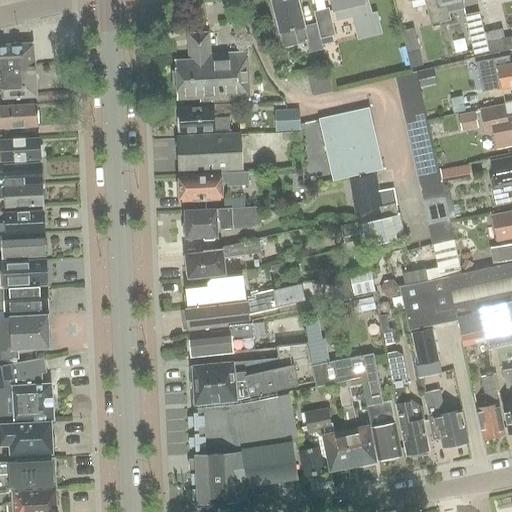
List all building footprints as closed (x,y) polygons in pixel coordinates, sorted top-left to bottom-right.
[(274,0),(272,0),(280,32),(279,32),(283,48),(306,42),(309,53),(323,49),(322,45),(320,38),(317,24),(303,27),(296,0),(274,0)] [(330,0),(333,12),(335,19),(352,15),(358,39),(381,33),(376,12),(371,13),(368,0),(367,0),(363,1),(362,0),(330,0)] [(440,22),(435,0),(408,0),(408,1),(411,0),(424,0),(427,8),(431,25),(440,22)] [(464,9),(461,0),(435,0),(440,22),(450,20),(448,12),(464,9)] [(314,12),(317,24),(320,38),(333,35),(334,35),(328,8),(314,12)] [(489,52),(484,33),(480,12),(465,16),(474,55),(489,52)] [(248,33),(242,18),(240,18),(239,15),(233,18),(234,21),(232,22),(237,37),(248,33)] [(424,64),(414,28),(402,31),(403,35),(402,35),(404,43),(405,43),(411,68),(424,64)] [(511,49),(511,35),(505,38),(502,28),(484,33),(489,52),(490,55),(511,49)] [(200,103),(250,101),(247,53),(210,55),(209,33),(188,34),(189,60),(175,61),(177,100),(200,99),(200,103)] [(334,43),(333,35),(320,38),(322,45),(322,46),(334,43)] [(0,67),(2,68),(2,67),(35,65),(34,43),(0,44),(0,67)] [(37,97),(35,65),(2,67),(2,68),(0,67),(0,85),(3,86),(4,99),(37,97)] [(511,86),(511,65),(497,68),(499,76),(487,78),(488,87),(500,84),(501,88),(511,86)] [(313,75),(317,92),(339,88),(335,71),(313,75)] [(418,83),(415,72),(394,77),(397,88),(418,83)] [(420,94),(418,83),(397,88),(399,99),(420,94)] [(423,105),(420,94),(399,99),(402,110),(423,105)] [(456,98),(452,99),(455,114),(459,112),(466,111),(463,97),(456,98)] [(234,103),(213,105),(213,107),(180,109),(181,118),(178,118),(179,131),(182,131),(182,133),(215,131),(214,114),(221,114),(221,115),(235,114),(234,103)] [(0,127),(38,126),(37,105),(0,106),(0,127)] [(425,116),(423,105),(402,110),(404,121),(425,116)] [(511,140),(511,117),(507,118),(504,105),(480,109),(485,135),(493,133),(496,148),(505,147),(504,142),(511,140)] [(300,131),(300,110),(275,110),(276,131),(300,131)] [(369,111),(356,114),(361,137),(374,134),(369,111)] [(478,128),(474,112),(458,116),(462,132),(478,128)] [(361,137),(356,114),(345,116),(350,140),(361,137)] [(350,140),(345,116),(333,119),(338,142),(350,140)] [(428,127),(425,116),(404,121),(407,132),(428,127)] [(338,142),(333,119),(320,122),(326,145),(338,142)] [(431,138),(428,127),(407,132),(409,143),(431,138)] [(284,142),(300,142),(300,133),(283,133),(284,142)] [(374,134),(361,137),(350,140),(353,151),(377,146),(374,134)] [(181,171),(241,168),(239,135),(179,138),(181,171)] [(1,162),(40,160),(39,138),(0,140),(0,149),(1,162)] [(433,149),(431,138),(409,143),(412,154),(433,149)] [(353,151),(350,140),(338,142),(326,145),(328,157),(353,151)] [(380,158),(377,146),(353,151),(355,163),(380,158)] [(436,160),(433,149),(412,154),(414,165),(436,160)] [(355,163),(353,151),(328,157),(331,169),(355,163)] [(494,179),(491,183),(496,207),(511,203),(511,157),(491,161),(494,179)] [(383,171),(380,158),(355,163),(358,177),(383,171)] [(438,171),(436,160),(414,165),(417,176),(438,171)] [(0,177),(0,186),(42,184),(41,163),(4,165),(4,177),(0,177)] [(358,177),(355,163),(331,169),(334,182),(349,179),(354,178),(358,177)] [(248,171),(181,175),(182,201),(221,199),(219,179),(227,179),(228,185),(249,184),(248,171)] [(441,182),(438,171),(417,176),(419,187),(441,182)] [(397,203),(394,189),(380,191),(377,174),(354,178),(349,179),(355,215),(379,211),(380,214),(398,210),(396,203),(397,203)] [(443,193),(441,182),(419,187),(422,198),(443,193)] [(43,205),(42,184),(0,186),(0,196),(5,196),(6,207),(43,205)] [(423,202),(425,213),(447,208),(445,197),(423,202)] [(223,199),(224,208),(245,207),(245,198),(223,199)] [(252,223),(252,208),(185,211),(186,238),(217,236),(217,229),(233,228),(233,224),(252,223)] [(449,218),(447,208),(425,213),(428,223),(449,218)] [(405,239),(400,214),(398,214),(398,210),(380,214),(381,220),(360,223),(365,248),(392,242),(394,242),(404,240),(404,239),(405,239)] [(0,235),(44,233),(43,211),(6,213),(6,225),(0,225),(0,235)] [(511,211),(491,215),(497,242),(511,239),(511,211)] [(452,229),(449,218),(428,223),(430,234),(452,229)] [(360,239),(356,221),(340,225),(345,243),(360,239)] [(454,240),(452,229),(430,234),(432,245),(454,240)] [(0,235),(0,246),(2,247),(3,259),(45,256),(44,234),(2,236),(0,235)] [(231,257),(245,256),(262,252),(260,239),(222,247),(222,249),(204,251),(204,252),(186,254),(189,278),(204,277),(204,276),(226,273),(223,254),(231,253),(231,257)] [(511,261),(511,244),(491,248),(494,264),(511,261)] [(461,266),(468,271),(473,263),(465,258),(461,266)] [(3,285),(47,283),(46,260),(2,262),(0,262),(0,272),(3,272),(3,285)] [(448,277),(447,277),(456,317),(508,305),(511,326),(511,262),(448,277)] [(375,292),(370,269),(350,273),(355,296),(375,292)] [(355,296),(350,273),(349,273),(349,274),(330,278),(335,302),(351,298),(351,299),(355,298),(355,297),(354,298),(354,296),(355,296)] [(189,305),(246,299),(243,276),(211,279),(211,282),(208,283),(208,284),(186,286),(189,305)] [(456,320),(456,317),(447,277),(400,287),(409,331),(456,320)] [(398,287),(392,280),(383,282),(380,290),(386,296),(395,295),(398,287)] [(189,307),(183,308),(189,330),(228,325),(227,320),(252,318),(249,312),(274,304),(275,307),(303,301),(298,284),(269,290),(269,294),(252,301),(227,304),(189,307)] [(0,313),(6,312),(48,310),(47,287),(5,289),(0,288),(0,287),(0,313)] [(381,315),(376,293),(355,297),(355,298),(351,299),(351,300),(339,302),(340,308),(342,308),(345,325),(380,318),(381,318),(381,315)] [(511,326),(508,305),(456,317),(456,320),(460,336),(484,330),(485,335),(511,329),(511,326)] [(18,351),(50,349),(48,314),(11,316),(11,317),(0,319),(0,359),(19,358),(18,351)] [(391,328),(387,329),(385,315),(381,315),(381,318),(380,318),(385,344),(394,342),(391,328)] [(230,331),(190,335),(192,356),(233,352),(231,338),(254,335),(252,323),(230,326),(230,331)] [(440,361),(433,329),(411,333),(418,366),(440,361)] [(485,335),(484,330),(460,336),(462,347),(487,341),(485,335)] [(191,374),(192,385),(245,380),(249,396),(250,396),(315,381),(311,360),(312,360),(308,343),(277,346),(278,358),(233,363),(233,362),(193,366),(194,372),(191,374)] [(347,380),(362,376),(364,384),(368,405),(367,405),(372,428),(378,460),(402,455),(395,423),(391,401),(382,402),(373,353),(312,366),(315,381),(316,387),(337,382),(347,380)] [(407,399),(403,379),(407,378),(403,357),(398,353),(387,355),(397,409),(407,455),(429,451),(423,422),(425,421),(423,408),(410,399),(407,399)] [(0,366),(0,393),(12,392),(14,422),(29,421),(29,422),(54,420),(52,384),(43,384),(42,373),(47,372),(44,358),(0,366)] [(511,433),(511,368),(503,370),(507,388),(509,388),(511,401),(503,402),(509,434),(511,433)] [(483,439),(505,435),(493,374),(481,377),(487,406),(477,408),(483,439)] [(245,380),(192,385),(193,397),(195,398),(196,404),(236,400),(250,397),(250,396),(249,396),(245,380)] [(352,406),(347,380),(337,382),(342,408),(352,406)] [(443,448),(468,443),(462,410),(446,414),(441,390),(425,393),(434,439),(441,438),(443,448)] [(292,443),(298,442),(288,395),(264,399),(239,404),(195,408),(196,413),(194,413),(194,430),(197,430),(197,434),(195,434),(196,451),(198,451),(198,455),(196,455),(199,503),(239,501),(238,498),(248,497),(248,485),(297,478),(292,443)] [(355,420),(352,406),(342,408),(345,423),(343,424),(345,432),(351,465),(360,463),(362,465),(370,463),(372,461),(374,460),(368,427),(355,430),(353,423),(355,420)] [(345,432),(335,434),(332,423),(331,423),(328,408),(304,413),(308,434),(323,431),(331,469),(337,468),(340,469),(348,468),(349,466),(351,465),(345,432)] [(49,425),(36,426),(35,423),(0,425),(1,438),(0,437),(0,451),(2,451),(2,444),(11,444),(12,454),(52,452),(51,449),(57,447),(51,425),(49,425)] [(305,477),(324,473),(319,447),(300,451),(305,477)] [(0,490),(58,489),(56,457),(16,459),(16,461),(0,461),(0,490)] [(13,491),(0,492),(0,506),(7,506),(7,511),(57,511),(56,497),(51,497),(50,489),(13,491)]
